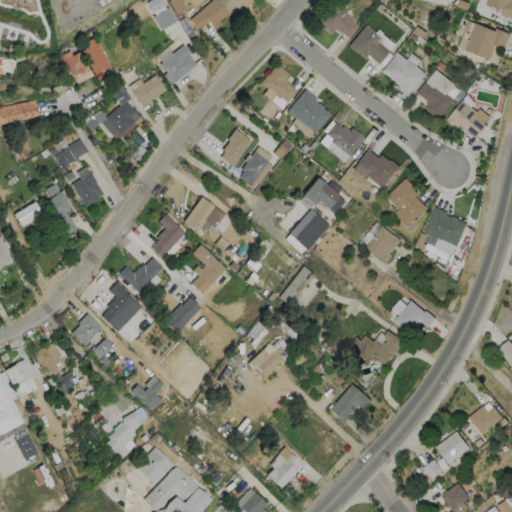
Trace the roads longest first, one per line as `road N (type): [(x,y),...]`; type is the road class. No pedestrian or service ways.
road 1 (residential): [(303,0),(220,87),(61,294),(32,322),(0,335)]
road 2 (tertiary): [(511,159),(476,308),(436,387),(325,511)]
road 3 (residential): [(455,164),(282,25)]
